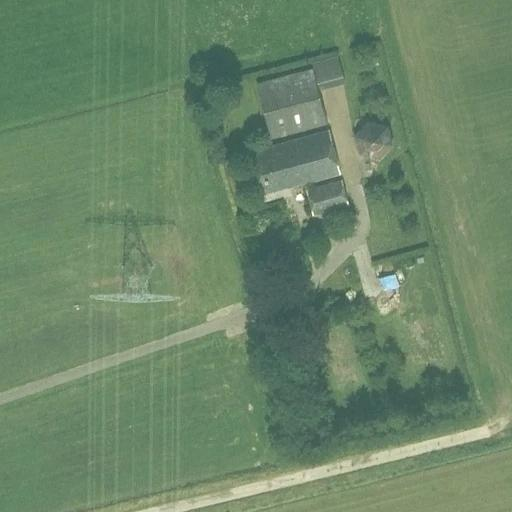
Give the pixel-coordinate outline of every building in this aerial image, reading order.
[(319,91),(345,85),(339,60),(315,65),(314,70),(258,85),(272,139),(328,125),(319,91)] [(375,149),(404,145),(400,114),(371,118),(375,149)] [(329,131),(250,153),(261,196),(341,174),(329,131)] [(343,181),(307,191),(314,216),(349,206),(343,181)] [(411,310),(426,305),(421,292),(406,297),(411,310)]
